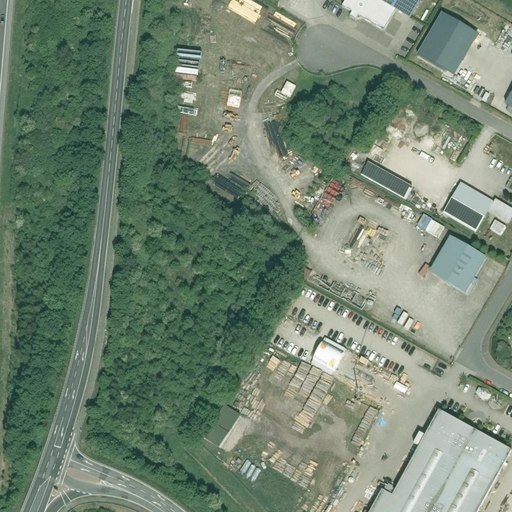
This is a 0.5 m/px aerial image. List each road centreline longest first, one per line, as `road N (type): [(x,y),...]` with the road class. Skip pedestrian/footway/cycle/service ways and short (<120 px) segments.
road 1 (tertiary): [(53,465),(85,349),(127,0)]
road 2 (residential): [(317,43),(347,47),(511,137)]
road 3 (residential): [(511,272),(465,360),(511,385)]
